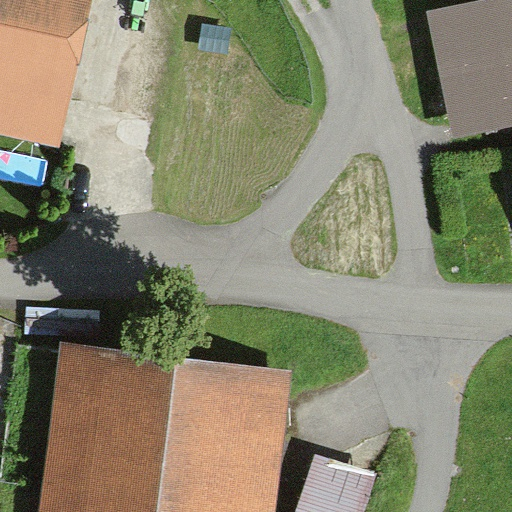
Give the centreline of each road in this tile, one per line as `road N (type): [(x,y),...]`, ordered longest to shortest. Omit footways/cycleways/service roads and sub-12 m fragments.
road 1 (unclassified): [(426,335),(223,295),(115,286),(0,290)]
road 2 (unclassified): [(426,335),(356,0)]
road 3 (unclassified): [(425,511),(426,335)]
